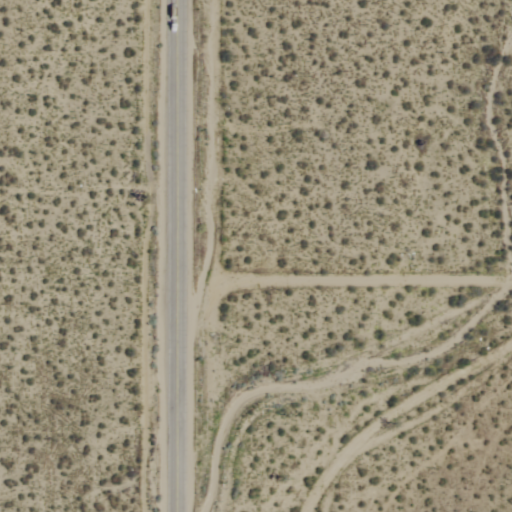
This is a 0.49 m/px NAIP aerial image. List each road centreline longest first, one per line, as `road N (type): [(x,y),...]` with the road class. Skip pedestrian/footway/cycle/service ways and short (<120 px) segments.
road 1 (residential): [(180,511),(182,0)]
road 2 (track): [(183,283),(511,282)]
